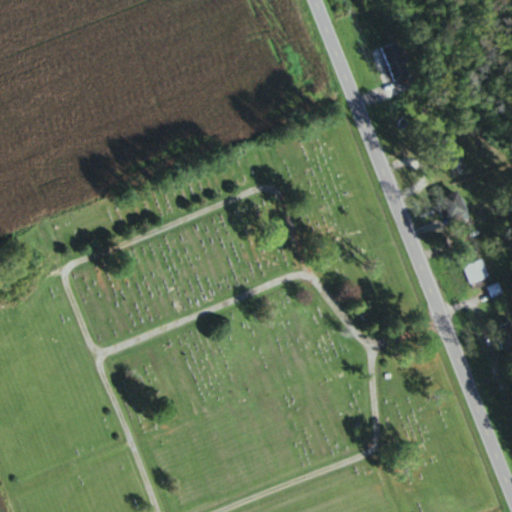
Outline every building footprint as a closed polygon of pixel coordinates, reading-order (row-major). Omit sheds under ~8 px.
[(379,49),(393,84),(408,78),(394,43),(379,49)] [(455,154),(447,156),(454,175),(461,172),(455,154)] [(467,212),(457,191),(437,200),(446,221),(467,212)] [(470,286),(490,278),(482,260),(462,268),(470,286)] [(493,328),(501,352),(511,347),(511,322),(511,321),(493,328)]
